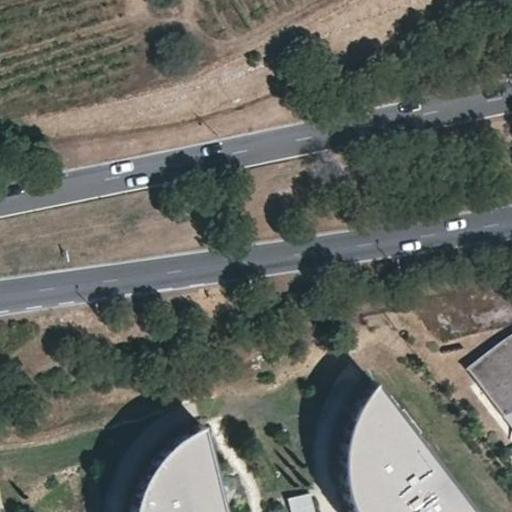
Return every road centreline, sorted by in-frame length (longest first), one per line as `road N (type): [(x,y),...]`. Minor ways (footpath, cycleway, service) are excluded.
road 1 (primary): [(511,97),(0,205)]
road 2 (primary): [(0,297),(511,220)]
